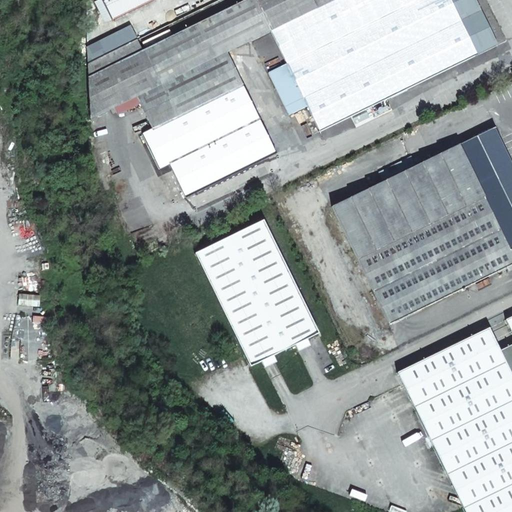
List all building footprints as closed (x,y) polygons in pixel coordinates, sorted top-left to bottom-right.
[(246,0),(142,51),(88,78),(90,120),(136,97),(152,130),(242,86),(226,52),(270,31),(333,0),(246,0)] [(101,0),(112,20),(153,0),(101,0)] [(474,0),(333,0),(270,31),(287,64),(307,106),(320,132),(497,46),(474,0)] [(130,26),(87,48),(88,64),(137,40),(130,26)] [(137,40),(88,64),(88,78),(142,51),(137,40)] [(307,106),(287,64),(268,73),(289,115),(307,106)] [(242,86),(152,130),(153,131),(185,197),(185,198),(275,153),(242,86)] [(511,164),(494,128),(331,207),(389,325),(511,265),(511,164)] [(141,137),(173,202),(185,197),(153,131),(141,137)] [(225,203),(192,219),(196,229),(230,212),(225,203)] [(250,367),(318,334),(263,220),(195,254),(250,367)] [(511,511),(511,376),(511,374),(500,351),(488,328),(397,373),(464,511),(511,511)] [(511,345),(500,351),(511,374),(511,373),(511,345)]
